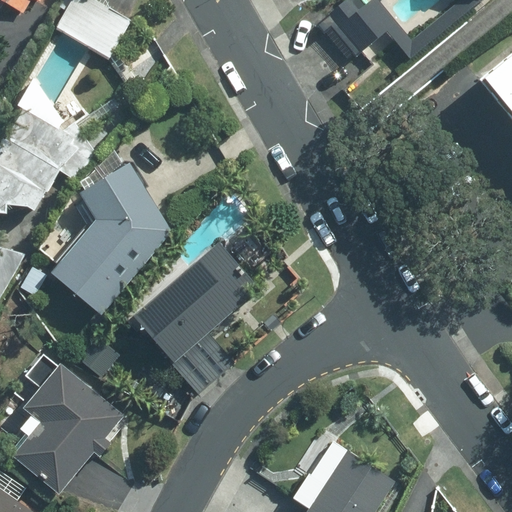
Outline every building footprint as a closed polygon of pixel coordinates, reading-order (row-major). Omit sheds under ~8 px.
[(46,0),(0,0),(0,7),(34,24),(46,0)] [(91,0),(65,0),(51,27),(110,60),(131,22),(91,0)] [(482,0),(455,0),(458,3),(410,40),(378,0),(368,0),(337,24),(349,38),(358,51),(386,29),(409,58),(482,0)] [(511,57),(473,88),(491,110),(511,93),(511,57)] [(36,75),(0,154),(0,220),(33,222),(79,151),(36,75)] [(511,93),(491,110),(509,132),(511,129),(511,93)] [(121,164),(74,193),(93,222),(47,276),(102,322),(170,240),(121,164)] [(0,303),(27,252),(0,238),(0,303)] [(222,246),(127,323),(169,374),(264,296),(222,246)] [(46,275),(26,264),(14,286),(34,297),(46,275)] [(121,355),(96,336),(76,361),(101,380),(121,355)] [(134,421),(68,362),(21,415),(38,430),(14,457),(62,500),(134,421)] [(370,511),(389,484),(345,455),(306,511),(370,511)] [(34,511),(0,486),(0,511),(34,511)]
